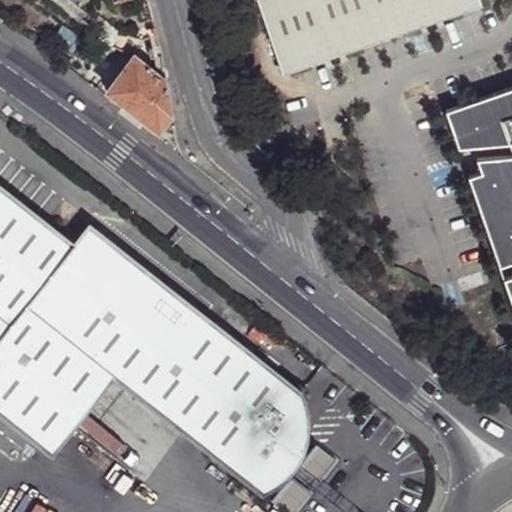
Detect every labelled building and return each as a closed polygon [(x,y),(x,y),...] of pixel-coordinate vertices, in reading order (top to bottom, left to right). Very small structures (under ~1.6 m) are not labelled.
[(484,0),(257,0),(284,76),(486,5),(484,0)] [(161,51),(156,35),(150,36),(152,47),(148,48),(150,58),(153,57),(154,64),(162,62),(161,51)] [(172,114),(165,77),(155,70),(134,55),(107,91),(124,104),(141,117),(159,131),(167,119),(172,114)] [(165,77),(162,62),(154,64),(155,70),(165,77)] [(511,89),(450,111),(463,148),(511,143),(511,89)] [(140,119),(141,117),(124,104),(123,106),(140,119)] [(511,156),(482,159),(486,171),(473,176),(511,287),(511,156)] [(0,342),(76,248),(0,185),(0,342)] [(303,395),(220,334),(93,227),(76,248),(0,342),(0,414),(44,452),(110,375),(148,407),(265,495),(283,485),(299,470),(306,455),(310,438),(310,425),(308,410),(303,395)] [(283,485),(265,495),(288,511),(316,511),(351,468),(310,438),(306,455),(299,470),(283,485)]
